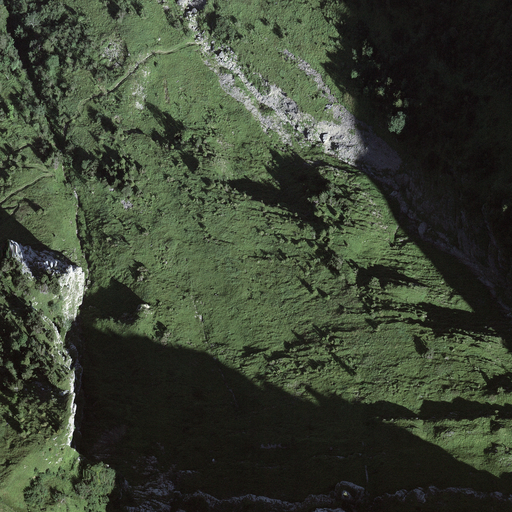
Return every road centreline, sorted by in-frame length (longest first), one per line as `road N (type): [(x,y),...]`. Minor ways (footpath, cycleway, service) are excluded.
road 1 (motorway): [(511,506),(18,0)]
road 2 (motorway): [(0,140),(352,511)]
